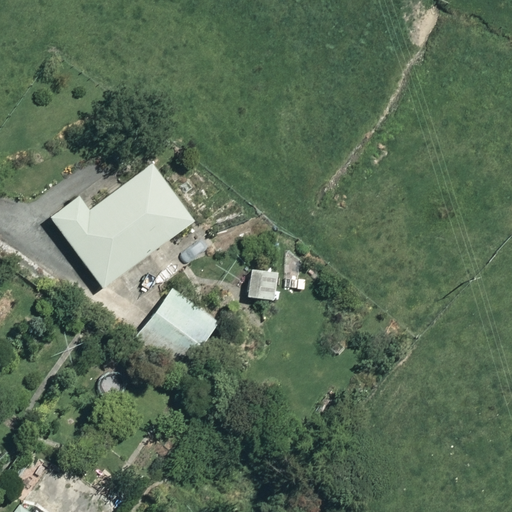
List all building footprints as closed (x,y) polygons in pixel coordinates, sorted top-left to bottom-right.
[(73,193),(45,215),(101,286),(187,218),(145,164),(86,210),(73,193)] [(274,268),(246,266),(243,296),(271,298),(274,268)] [(169,290),(139,337),(181,364),(211,317),(169,290)] [(88,352),(72,341),(53,370),(69,380),(88,352)] [(0,511),(25,511),(6,499),(0,507),(0,511)]
